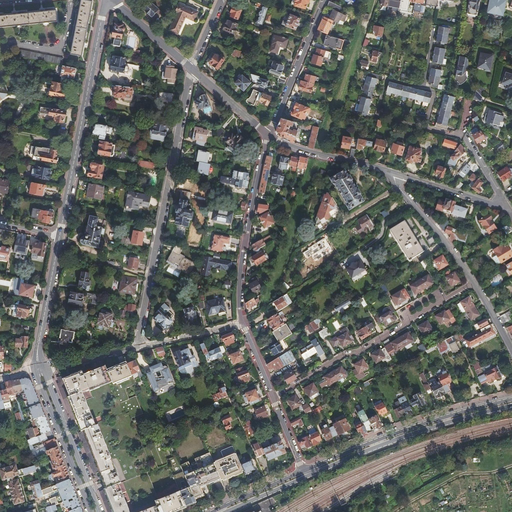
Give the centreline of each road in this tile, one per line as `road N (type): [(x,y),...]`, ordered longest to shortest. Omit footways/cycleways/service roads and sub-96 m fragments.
road 1 (residential): [(191,70),(135,347)]
road 2 (tertiary): [(59,235),(105,0)]
road 3 (residential): [(473,283),(272,396)]
road 4 (primary): [(511,398),(304,470)]
road 5 (primary): [(306,476),(511,405)]
road 6 (residential): [(267,136),(240,264),(243,322)]
road 7 (tertiary): [(100,511),(39,368)]
road 8 (tertiary): [(39,368),(90,511)]
road 9 (residential): [(267,136),(325,0)]
road 10 (residential): [(424,127),(376,114),(386,79),(433,94)]
road 11 (tertiary): [(39,368),(59,235)]
road 12 (residential): [(473,283),(395,174)]
road 13 (residential): [(395,174),(267,136)]
road 14 (track): [(392,511),(462,474),(511,465)]
